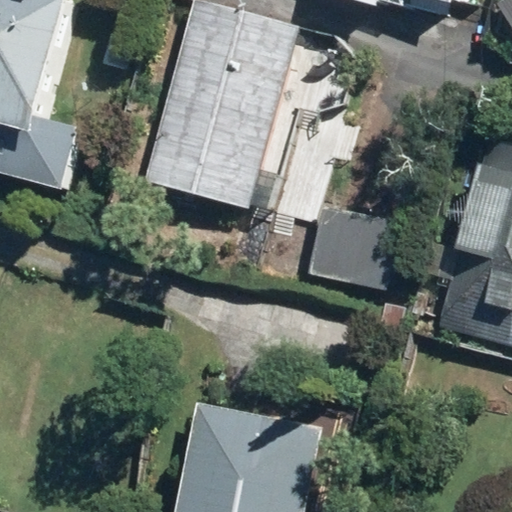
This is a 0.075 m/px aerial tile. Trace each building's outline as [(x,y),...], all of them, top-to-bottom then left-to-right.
[(0,0),(0,173),(78,195),(95,133),(65,125),(99,2),(93,0),(0,0)] [(397,0),(431,0),(472,10),(474,0),(347,0),(394,12),(397,0)] [(511,23),(511,0),(501,7),(511,23)] [(148,183),(258,212),(305,30),(196,1),(148,183)] [(96,66),(128,74),(136,40),(105,32),(96,66)] [(441,328),(511,348),(511,145),(495,140),(441,328)] [(406,226),(320,215),(311,289),(397,299),(406,226)] [(185,511),(323,511),(340,431),(207,405),(185,511)]
